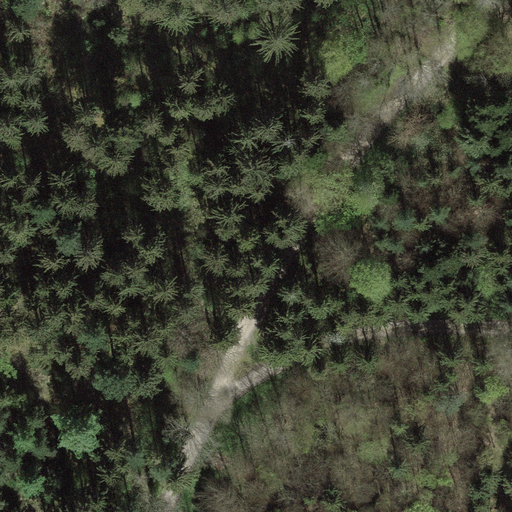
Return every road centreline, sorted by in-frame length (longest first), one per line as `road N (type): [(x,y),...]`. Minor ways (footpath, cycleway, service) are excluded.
road 1 (track): [(488,0),(303,219),(162,511)]
road 2 (track): [(219,387),(347,333),(426,324),(511,330)]
